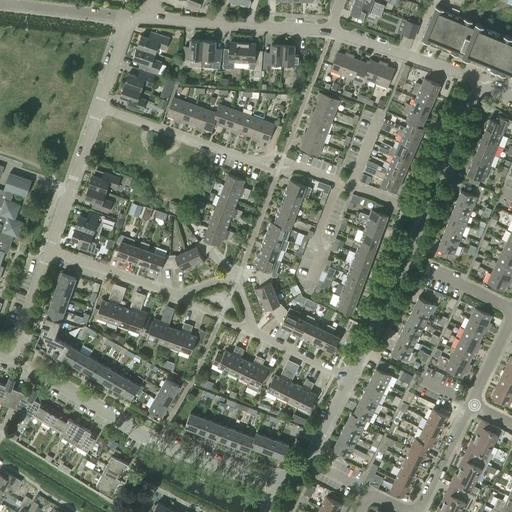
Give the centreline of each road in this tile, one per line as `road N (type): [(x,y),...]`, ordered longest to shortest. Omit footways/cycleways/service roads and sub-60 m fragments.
road 1 (unclassified): [(348,379),(182,298),(48,252)]
road 2 (unclassified): [(273,477),(154,441),(12,359)]
road 3 (residential): [(330,29),(148,18)]
road 4 (residential): [(480,91),(463,73),(330,29)]
road 5 (unclassified): [(253,162),(98,108)]
road 6 (unclassified): [(48,252),(98,108)]
road 7 (unclassified): [(480,91),(466,100),(422,214)]
road 8 (unclassified): [(422,214),(298,165)]
road 9 (unclassified): [(0,3),(131,18)]
road 10 (unclassified): [(403,261),(348,379)]
road 11 (unclassified): [(472,404),(418,511)]
